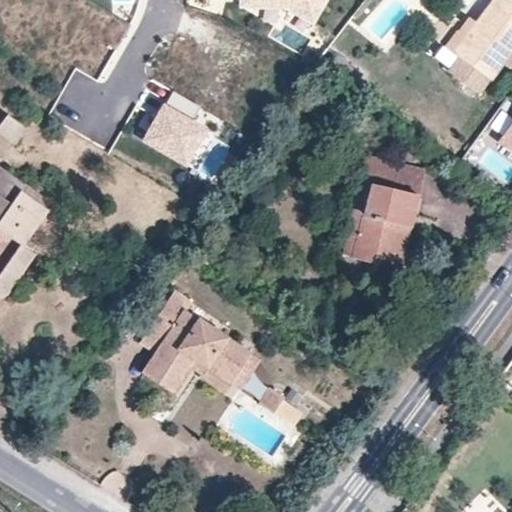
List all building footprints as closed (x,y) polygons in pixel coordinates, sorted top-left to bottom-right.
[(240,0),(241,9),(291,11),(314,25),(329,0),(240,0)] [(510,54),(511,51),(511,5),(504,0),(492,0),(476,23),(465,37),(453,54),(458,58),(448,72),(478,94),(502,65),(510,54)] [(465,37),(476,23),(468,18),(458,32),(465,37)] [(453,54),(465,37),(458,32),(445,48),(453,54)] [(508,70),(511,64),(511,55),(510,54),(502,65),(508,70)] [(337,94),(317,79),(306,94),(327,108),(337,94)] [(173,91),(144,141),(184,164),(203,131),(190,123),(200,106),(173,91)] [(0,133),(15,145),(27,130),(7,115),(0,125),(0,133)] [(511,153),(511,121),(497,142),(511,153)] [(400,263),(423,172),(367,157),(342,255),(373,263),(375,256),(400,263)] [(26,238),(51,204),(0,167),(0,230),(21,245),(2,271),(17,281),(40,248),(26,238)] [(6,296),(17,281),(2,271),(0,274),(0,299),(2,299),(6,296)] [(250,354),(186,312),(191,304),(175,293),(141,344),(156,354),(142,374),(172,394),(190,368),(195,361),(206,368),(231,384),(250,354)] [(240,390),(259,360),(250,354),(231,384),(240,390)] [(201,375),(206,368),(195,361),(190,368),(201,375)] [(231,384),(206,368),(201,375),(200,376),(225,393),(231,384)] [(273,414),(282,400),(283,398),(270,389),(259,405),(273,414)] [(302,414),(282,400),(273,414),(293,427),(302,414)]
